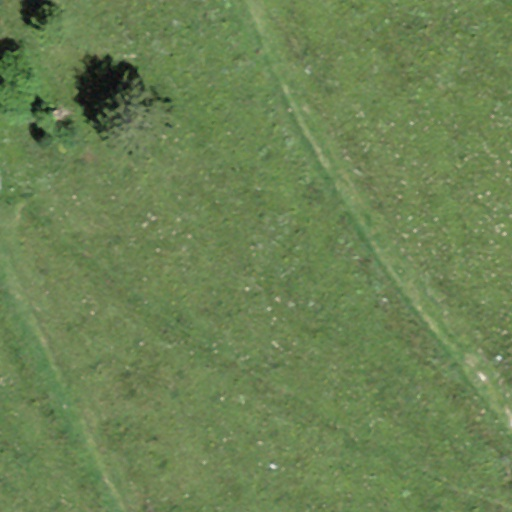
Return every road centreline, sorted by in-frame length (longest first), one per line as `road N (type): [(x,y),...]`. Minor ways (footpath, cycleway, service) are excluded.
road 1 (track): [(511,432),(402,288),(287,98),(252,0)]
road 2 (track): [(115,511),(0,262)]
